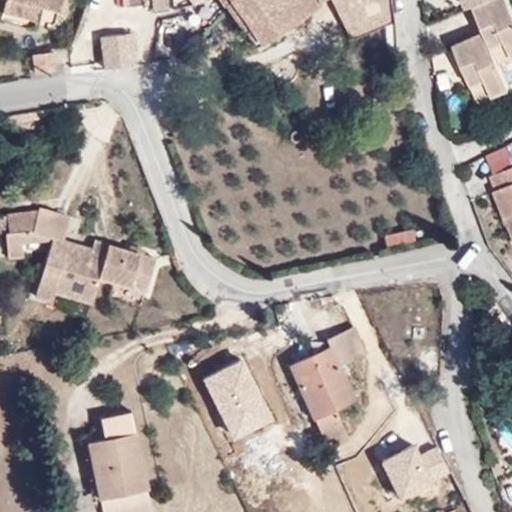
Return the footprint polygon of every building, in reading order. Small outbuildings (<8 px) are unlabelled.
[(167,14),(167,0),(148,0),(149,14),(167,14)] [(167,0),(167,14),(201,0),(167,0)] [(227,0),(226,1),(222,3),(217,5),(248,45),(317,3),(315,0),(227,0)] [(391,2),(391,0),(315,0),(317,3),(328,25),(385,7),(391,2)] [(462,0),(468,11),(493,0),(462,0)] [(487,33),(482,35),(494,67),(511,59),(511,19),(506,2),(480,12),(487,33)] [(387,26),(385,7),(328,25),(337,43),(387,26)] [(134,29),(135,41),(149,40),(148,27),(134,29)] [(494,67),(482,35),(451,47),(472,104),(503,92),(494,67)] [(50,51),(48,36),(23,38),(24,54),(50,51)] [(149,40),(135,41),(137,51),(150,49),(149,40)] [(31,74),(66,71),(65,51),(29,54),(31,74)] [(511,219),(511,159),(495,165),(511,219)] [(45,207),(64,214),(75,218),(82,194),(51,184),(50,187),(45,207)] [(31,205),(45,207),(50,187),(20,188),(21,209),(18,208),(18,230),(31,229),(31,205)] [(9,208),(18,208),(21,209),(20,188),(8,188),(9,208)] [(75,218),(64,214),(41,277),(60,284),(66,271),(99,285),(108,260),(153,277),(164,241),(109,221),(105,229),(75,218)] [(412,231),(382,235),(385,252),(415,248),(412,231)] [(345,367),(374,354),(360,327),(328,343),(334,354),(297,372),(332,445),(352,435),(340,411),(360,401),(345,367)] [(101,428),(134,421),(130,403),(97,409),(101,428)] [(101,496),(149,484),(134,421),(101,428),(86,432),(101,496)] [(148,511),(154,511),(149,484),(101,496),(105,511),(148,511)]
